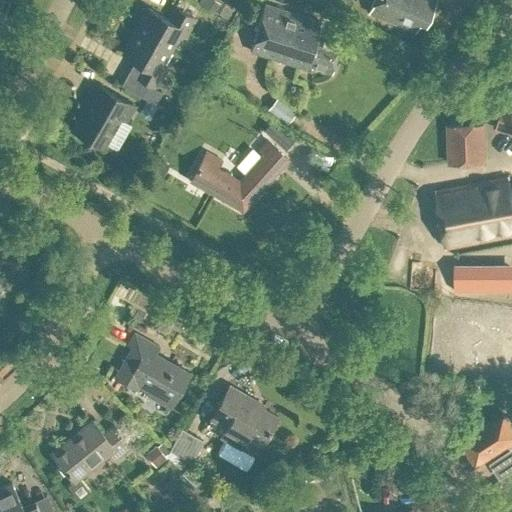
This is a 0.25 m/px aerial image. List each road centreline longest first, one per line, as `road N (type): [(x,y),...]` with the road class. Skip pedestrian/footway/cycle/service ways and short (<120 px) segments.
road 1 (residential): [(293,336),(415,120),(511,10)]
road 2 (residential): [(466,511),(401,414),(293,336)]
road 3 (residential): [(293,336),(99,233)]
road 4 (residential): [(99,233),(44,341),(0,395)]
road 5 (residential): [(0,129),(62,0)]
